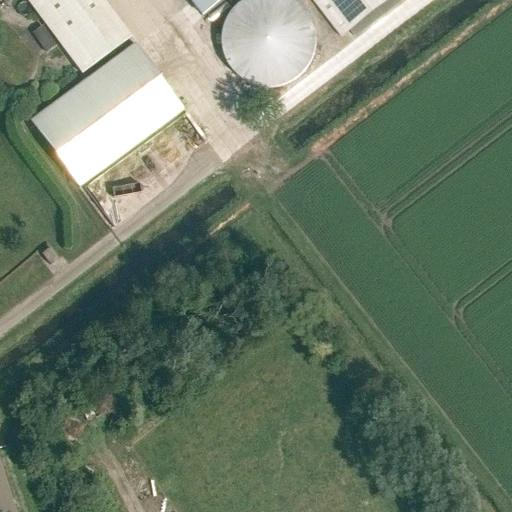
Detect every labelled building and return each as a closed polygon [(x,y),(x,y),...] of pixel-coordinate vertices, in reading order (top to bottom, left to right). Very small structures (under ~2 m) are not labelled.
[(25,0),(81,75),(131,38),(103,0),(25,0)] [(189,0),(204,18),(227,0),(189,0)] [(301,71),(309,58),(312,43),(310,28),(303,14),(292,4),(281,0),(255,0),(248,3),(236,12),(228,25),(225,40),(227,55),(234,68),(245,78),(259,84),(275,85),(289,80),(301,71)] [(311,0),(340,37),(389,0),(311,0)] [(77,188),(183,110),(134,44),(29,122),(77,188)] [(51,267),(59,261),(50,250),(42,256),(51,267)]
